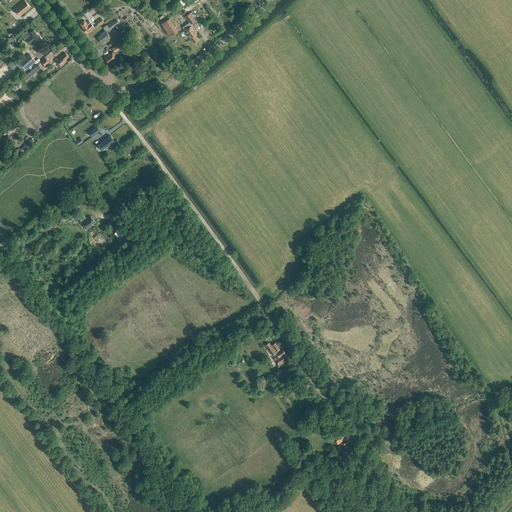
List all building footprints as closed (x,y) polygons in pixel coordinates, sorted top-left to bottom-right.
[(137,0),(136,0),(134,2),(141,11),(146,17),(149,15),(143,7),(137,0)] [(26,11),(30,7),(25,1),(15,9),(13,11),(16,13),(18,12),(21,16),(26,11)] [(190,24),(195,21),(190,13),(185,16),(190,24)] [(99,26),(104,23),(101,18),(96,22),(99,26)] [(116,19),(108,25),(111,29),(119,23),(116,19)] [(169,19),(161,24),(169,36),(177,31),(169,19)] [(87,33),(94,28),(89,21),(87,23),(85,21),(80,24),(87,33)] [(189,23),(183,27),(190,39),(191,38),(194,42),(198,40),(195,36),(198,34),(192,25),(191,26),(189,23)] [(102,34),(101,35),(98,38),(102,44),(111,37),(107,32),(110,30),(107,25),(104,28),(106,31),(102,33),(102,34)] [(30,44),(34,41),(36,44),(42,40),(39,36),(39,37),(34,30),(29,33),(27,31),(22,35),(26,40),(30,44)] [(120,43),(118,45),(112,49),(115,52),(123,47),(120,43)] [(109,64),(117,58),(113,52),(105,57),(109,64)] [(65,60),(69,57),(65,53),(58,59),(57,58),(55,60),(56,61),(55,61),(60,67),(67,61),(65,60)] [(35,61),(29,55),(20,63),(26,69),(35,61)] [(45,67),(49,62),(46,58),(41,62),(45,67)] [(39,71),(36,67),(23,78),(26,82),(39,71)] [(9,135),(19,126),(18,125),(18,124),(16,121),(11,124),(10,123),(4,128),(9,135)] [(89,132),(92,137),(100,131),(97,126),(89,132)] [(110,135),(98,145),(103,151),(115,142),(110,135)] [(81,211),(77,214),(82,222),(81,223),(86,230),(91,226),(91,225),(95,222),(91,216),(87,219),(81,211)] [(97,252),(104,246),(102,243),(95,250),(97,252)] [(278,366),(288,360),(287,358),(288,358),(283,349),(281,351),(276,343),(271,346),(269,343),(265,345),(268,351),(269,350),(272,355),(276,353),(278,356),(274,359),(278,366)] [(337,445),(345,439),(341,434),(337,437),(336,436),(333,438),(337,445)]
